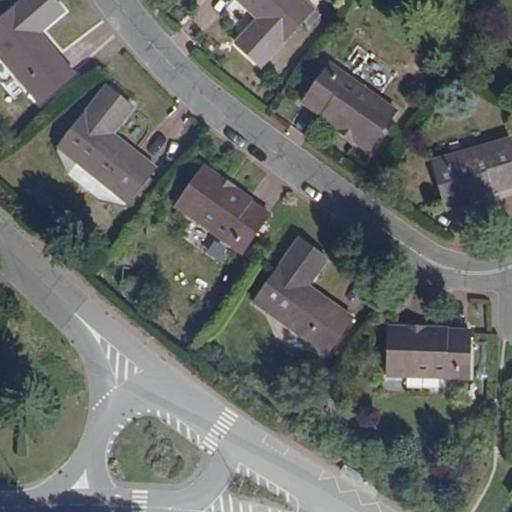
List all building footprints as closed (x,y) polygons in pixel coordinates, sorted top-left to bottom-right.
[(62,11),(52,0),(22,0),(0,19),(0,58),(39,103),(72,74),(37,33),(62,11)] [(260,67),(313,9),(302,0),(236,0),(258,19),(235,44),(260,67)] [(395,110),(328,64),(302,102),(369,148),(395,110)] [(131,108),(105,87),(58,148),(127,201),(134,193),(139,197),(151,181),(146,178),(154,168),(111,135),(131,108)] [(487,185),(489,193),(511,186),(511,147),(509,139),(433,161),(443,198),(487,185)] [(269,215),(202,168),(175,206),(242,253),(269,215)] [(446,206),(489,193),(487,185),(443,198),(446,206)] [(325,259),(298,240),(254,303),(326,352),(350,317),(306,287),(325,259)] [(470,332),(388,329),(387,375),(468,378),(470,332)]
